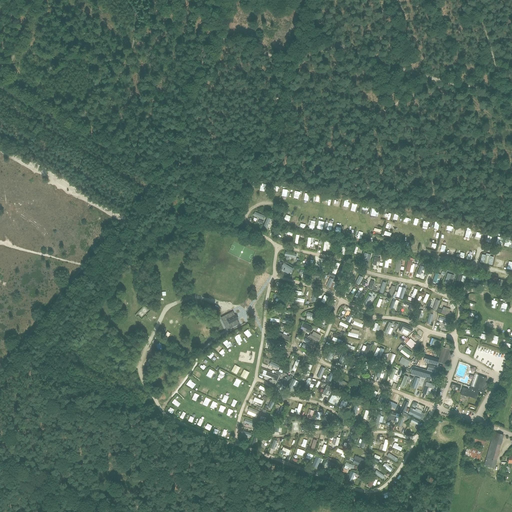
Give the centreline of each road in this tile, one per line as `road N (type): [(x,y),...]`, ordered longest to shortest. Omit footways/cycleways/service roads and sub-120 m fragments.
road 1 (track): [(152,173),(207,32),(285,59),(247,165),(274,171),(433,78),(511,97)]
road 2 (track): [(285,59),(298,26),(433,78)]
road 3 (track): [(152,173),(0,89)]
road 4 (track): [(0,366),(86,264)]
